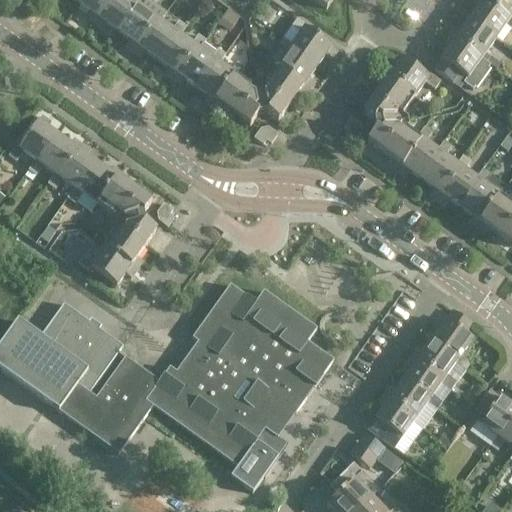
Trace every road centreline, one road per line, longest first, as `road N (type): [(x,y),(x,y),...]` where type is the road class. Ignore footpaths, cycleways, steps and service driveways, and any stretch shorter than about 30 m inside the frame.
road 1 (residential): [(285,511),(449,278)]
road 2 (tertiary): [(191,168),(19,46)]
road 3 (residential): [(277,177),(370,43)]
